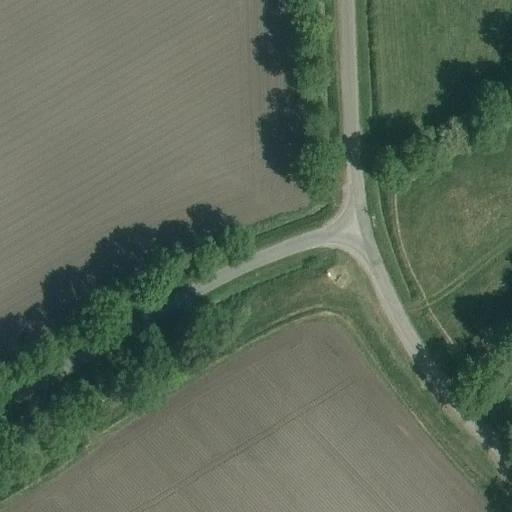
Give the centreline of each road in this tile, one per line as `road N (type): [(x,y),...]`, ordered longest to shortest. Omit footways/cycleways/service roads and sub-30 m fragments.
road 1 (unclassified): [(0,406),(218,275),(360,223)]
road 2 (unclassified): [(511,462),(411,341),(360,223)]
road 3 (unclassified): [(360,223),(347,0)]
